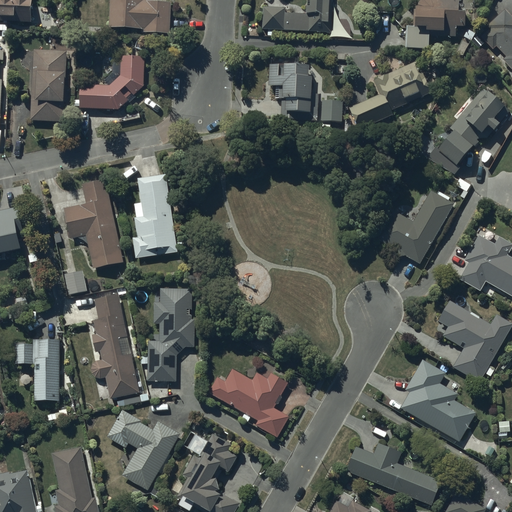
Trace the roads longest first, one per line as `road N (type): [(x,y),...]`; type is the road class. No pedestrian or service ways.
road 1 (residential): [(275,511),(371,339),(374,306)]
road 2 (residential): [(205,87),(158,134),(0,168)]
